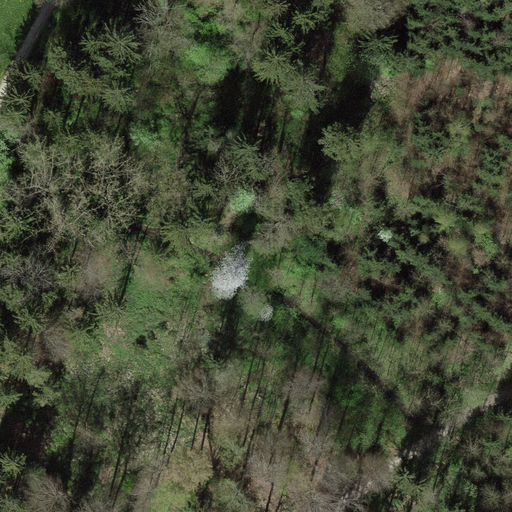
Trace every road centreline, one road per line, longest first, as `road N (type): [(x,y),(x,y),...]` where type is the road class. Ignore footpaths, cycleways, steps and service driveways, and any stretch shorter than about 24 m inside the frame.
road 1 (track): [(511,390),(438,431),(330,511)]
road 2 (track): [(60,0),(0,115)]
